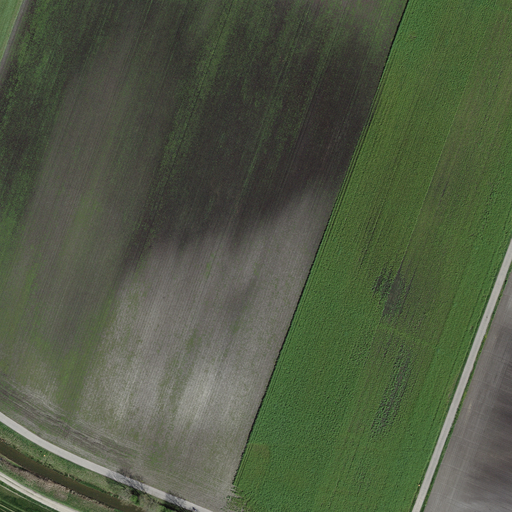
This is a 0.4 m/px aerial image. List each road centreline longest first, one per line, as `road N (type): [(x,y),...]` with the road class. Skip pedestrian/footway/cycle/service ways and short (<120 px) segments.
road 1 (track): [(418,511),(511,251)]
road 2 (track): [(0,414),(61,454),(204,511)]
